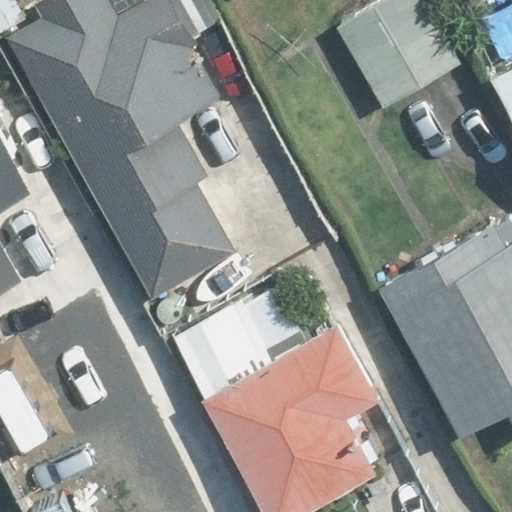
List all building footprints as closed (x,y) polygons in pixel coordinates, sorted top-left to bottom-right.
[(217,0),(131,0),(120,7),(115,0),(44,0),(6,21),(154,287),(237,240),(202,176),(211,171),(180,115),(226,89),(194,31),(225,14),(217,0)] [(435,0),(375,0),(340,20),(385,101),(466,56),(435,0)] [(511,96),(511,57),(496,66),(511,96)] [(0,309),(43,287),(5,216),(55,190),(0,89),(0,309)] [(461,423),(506,399),(511,408),(511,206),(382,276),(461,423)] [(97,228),(54,254),(98,327),(141,302),(97,228)] [(242,293),(175,330),(275,511),(295,511),(386,462),(356,409),(383,394),(338,314),(305,332),(286,297),(254,315),(242,293)] [(0,432),(44,511),(216,511),(217,511),(184,453),(170,460),(110,353),(65,378),(49,350),(0,377),(0,432)]
